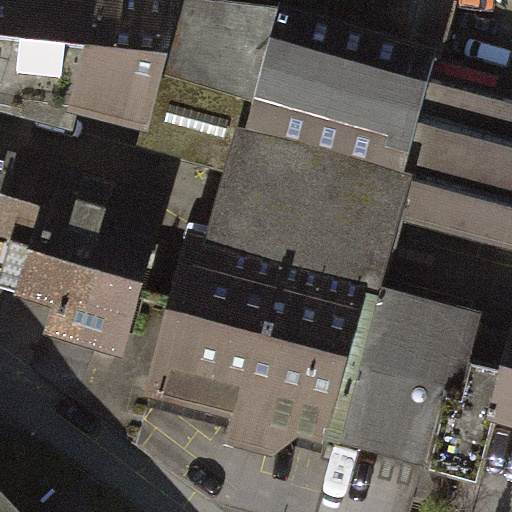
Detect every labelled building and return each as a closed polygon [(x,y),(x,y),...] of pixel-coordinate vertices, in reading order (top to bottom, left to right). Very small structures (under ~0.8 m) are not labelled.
[(72,113),(145,131),(166,51),(171,52),(182,5),(134,0),(0,0),(0,110),(20,116),(26,96),(73,108),(72,113)] [(223,215),(384,257),(387,244),(395,215),(431,79),(450,9),(419,0),(377,0),(366,41),(279,17),(235,173),(226,202),(223,215)] [(279,17),(182,5),(171,52),(166,51),(145,131),(141,148),(235,173),(279,17)] [(511,101),(431,79),(395,215),(511,246),(511,101)] [(0,239),(37,251),(61,175),(0,157),(0,239)] [(162,205),(61,175),(37,251),(0,239),(0,288),(61,306),(53,331),(119,350),(162,205)] [(377,294),(384,257),(223,215),(213,250),(190,244),(152,390),(328,439),(366,292),(377,294)] [(366,292),(328,439),(432,465),(470,318),(377,294),(366,292)] [(511,358),(500,422),(511,426),(511,358)] [(0,511),(27,511),(0,484),(0,511)]
